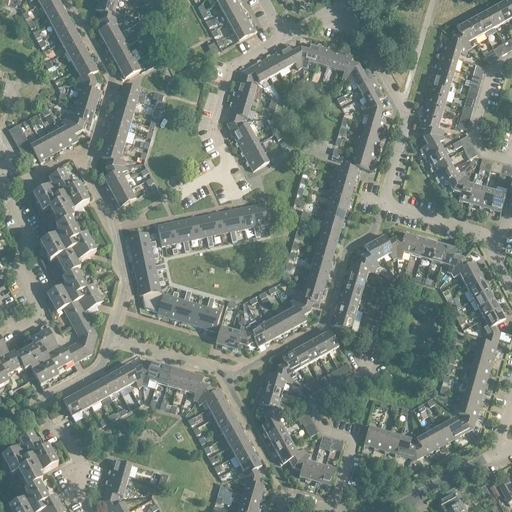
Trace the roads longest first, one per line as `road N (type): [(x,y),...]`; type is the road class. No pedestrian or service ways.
road 1 (tertiary): [(496,260),(480,235),(389,206),(407,121),(343,6)]
road 2 (residential): [(283,38),(233,64),(215,130),(231,164),(220,170)]
road 3 (residential): [(511,163),(484,155),(473,138),(492,70),(511,60)]
